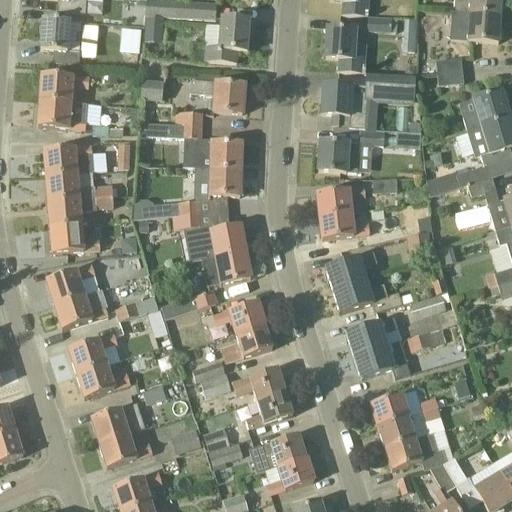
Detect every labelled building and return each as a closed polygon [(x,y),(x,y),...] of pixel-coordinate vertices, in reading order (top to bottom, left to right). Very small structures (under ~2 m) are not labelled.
[(85,0),(44,0),(45,2),(58,3),(57,15),(85,17),(85,0)] [(369,0),(329,0),(330,3),(329,3),(329,4),(342,5),(341,19),(367,21),(369,0)] [(453,15),(500,18),(501,0),(456,0),(457,3),(454,3),(453,15)] [(217,7),(146,2),(145,18),(216,24),(217,7)] [(500,18),(453,15),(452,15),(450,43),(498,47),(500,18)] [(368,20),(367,34),(396,36),(397,23),(392,23),(392,21),(368,20)] [(81,25),(70,24),(43,22),(41,53),(53,54),(52,67),(78,68),(81,25)] [(417,54),(417,22),(404,22),(403,53),(417,54)] [(249,26),(220,24),(218,51),(205,50),(204,65),(236,67),(237,55),(247,56),(249,26)] [(92,48),(92,51),(97,51),(97,28),(84,27),(84,48),(92,48)] [(121,54),(140,55),(141,32),(122,31),(121,54)] [(366,47),(355,47),(355,33),(327,31),(327,33),(328,33),(326,60),(325,60),(325,61),(339,62),(338,76),(358,77),(365,77),(366,47)] [(461,62),(435,65),(437,78),(462,75),(461,62)] [(415,79),(416,70),(410,69),(405,73),(405,79),(415,79)] [(462,75),(437,78),(438,90),(464,87),(462,75)] [(118,77),(102,76),(102,87),(117,88),(118,77)] [(415,81),(366,77),(364,106),(413,109),(415,81)] [(39,104),(70,106),(71,91),(87,92),(88,81),(41,78),(39,104)] [(242,89),(244,89),(244,88),(191,84),(190,98),(214,99),(212,115),(242,118),(242,117),(240,117),(242,89)] [(141,102),(161,104),(162,87),(142,86),(141,102)] [(352,89),(323,88),(323,89),(324,90),(322,117),(322,118),(350,120),(352,89)] [(502,94),(473,102),(472,103),(476,118),(463,121),(467,135),(510,122),(502,94)] [(86,108),(70,106),(39,104),(37,131),(84,134),(85,123),(86,108)] [(203,118),(175,116),(175,124),(174,128),(174,129),(202,131),(203,118)] [(511,150),(511,128),(510,122),(467,135),(468,137),(474,158),(475,161),(480,159),(484,173),(511,164),(511,161),(509,152),(511,150)] [(200,143),(202,143),(202,131),(174,129),(174,128),(158,128),(138,127),(137,140),(194,143),(200,143)] [(109,130),(92,129),(92,139),(108,140),(109,130)] [(372,149),(383,150),(387,150),(394,146),(395,137),(360,134),(360,147),(320,145),(320,146),(321,146),(319,173),(318,174),(318,175),(370,178),(372,149)] [(421,151),(421,135),(396,134),(396,150),(421,151)] [(241,147),(211,146),(211,173),(240,173),(240,148),(241,148),(241,147)] [(130,148),(118,148),(118,164),(118,175),(129,175),(130,148)] [(92,150),(89,150),(43,154),(46,180),(78,177),(78,178),(94,177),(92,150)] [(208,188),(209,199),(227,200),(239,201),(240,173),(211,173),(195,172),(194,188),(208,188)] [(479,173),(456,180),(460,192),(468,189),(483,185),(479,173)] [(460,192),(456,180),(455,175),(427,184),(427,187),(428,201),(460,192)] [(78,177),(46,180),(48,206),(112,201),(112,192),(112,190),(79,192),(78,178),(78,177)] [(468,189),(471,201),(495,194),(492,182),(483,185),(468,189)] [(402,183),(372,184),(373,197),(403,195),(402,183)] [(319,220),(351,217),(350,203),(365,201),(364,191),(317,197),(319,220)] [(511,200),(502,203),(510,231),(511,230),(511,200)] [(113,213),(113,202),(112,201),(48,206),(50,231),(82,229),(81,216),(113,213)] [(203,217),(229,215),(203,216),(202,206),(209,205),(156,208),(148,203),(133,204),(132,224),(172,220),(203,217)] [(372,223),(384,222),(383,213),(371,215),(372,223)] [(204,229),(203,218),(229,216),(229,215),(203,217),(172,220),(173,233),(211,229),(211,228),(204,229)] [(368,227),(353,229),(351,217),(319,220),(322,244),(370,238),(368,227)] [(429,222),(415,224),(416,232),(430,230),(429,222)] [(148,224),(138,224),(138,237),(149,237),(148,224)] [(50,231),(52,258),(99,254),(98,243),(84,245),(82,229),(50,231)] [(196,237),(201,264),(244,255),(239,231),(240,230),(240,229),(230,231),(211,235),(210,235),(196,237)] [(511,230),(510,231),(502,233),(502,232),(495,234),(499,250),(506,247),(511,264),(511,271),(495,277),(498,289),(511,284),(511,230)] [(428,236),(406,239),(409,259),(431,255),(428,236)] [(137,256),(136,241),(121,242),(122,256),(137,256)] [(244,255),(201,264),(207,291),(250,282),(250,281),(249,281),(244,255)] [(334,294),(365,284),(361,272),(376,267),(373,258),(327,271),(334,294)] [(54,309),(83,299),(79,285),(95,280),(91,269),(46,284),(54,309)] [(498,289),(495,277),(486,280),(489,292),(498,289)] [(443,282),(432,285),(436,298),(447,295),(443,282)] [(384,294),(383,291),(368,296),(365,284),(334,294),(341,316),(371,306),(375,317),(401,309),(398,297),(386,300),(384,294)] [(511,284),(498,289),(501,298),(501,301),(511,297),(511,284)] [(217,307),(213,295),(161,311),(165,323),(217,307)] [(453,312),(447,296),(410,308),(415,324),(453,312)] [(83,299),(54,309),(62,334),(108,320),(104,309),(88,314),(83,299)] [(144,307),(136,310),(140,320),(159,313),(156,305),(145,309),(144,307)] [(257,306),(213,319),(217,329),(232,325),(236,338),(264,329),(257,306)] [(139,318),(135,307),(114,314),(118,325),(139,318)] [(381,337),(396,333),(393,322),(348,337),(355,359),(385,350),(385,349),(381,337)] [(264,329),(236,338),(239,348),(222,354),(226,367),(243,361),(243,362),(272,353),(264,329)] [(441,332),(429,336),(433,350),(445,346),(441,332)] [(429,336),(407,343),(411,356),(433,350),(429,336)] [(111,351),(117,349),(114,339),(68,353),(76,378),(107,368),(116,365),(111,351)] [(410,377),(399,345),(385,350),(355,359),(362,382),(391,373),(394,382),(410,377)] [(226,378),(221,365),(192,375),(196,387),(226,378)] [(127,379),(112,383),(107,368),(76,378),(84,403),(130,389),(127,379)] [(278,372),(234,386),(238,400),(254,395),(257,404),(285,395),(278,372)] [(226,379),(201,387),(206,403),(231,395),(226,379)] [(469,399),(465,383),(453,387),(458,402),(469,399)] [(162,390),(149,395),(142,397),(146,409),(153,406),(166,402),(162,390)] [(257,404),(261,418),(246,423),(249,432),(292,419),(285,395),(257,404)] [(377,430),(407,421),(400,399),(370,408),(377,430)] [(423,416),(438,412),(436,405),(435,402),(420,407),(423,416)] [(436,405),(438,412),(445,409),(443,403),(436,405)] [(137,407),(90,423),(99,448),(129,438),(145,432),(137,407)] [(481,408),(471,411),(474,422),(484,419),(481,408)] [(7,410),(0,411),(0,439),(15,435),(7,410)] [(423,416),(407,421),(377,430),(384,452),(430,438),(426,426),(441,421),(438,412),(423,416)] [(224,432),(203,438),(208,454),(229,447),(224,432)] [(195,433),(170,441),(176,459),(201,451),(195,433)] [(0,439),(0,467),(23,460),(15,435),(0,439)] [(448,454),(443,456),(443,453),(439,455),(432,437),(430,438),(384,452),(391,475),(422,465),(424,475),(430,473),(443,469),(451,464),(448,454)] [(152,457),(149,447),(133,453),(129,438),(99,448),(106,473),(152,457)] [(306,462),(298,438),(249,454),(256,477),(278,471),(306,462)] [(239,448),(209,457),(213,474),(226,471),(225,466),(243,461),(239,448)] [(278,471),(282,485),(266,490),(269,499),(313,485),(306,462),(278,471)] [(511,500),(499,478),(475,492),(468,482),(466,483),(454,462),(451,464),(443,469),(455,490),(457,489),(471,511),(481,505),(485,511),(500,511),(511,505),(511,500)] [(455,490),(443,469),(430,473),(441,492),(434,496),(443,510),(438,511),(456,511),(447,495),(455,490)] [(511,470),(499,478),(511,500),(511,470)] [(118,511),(136,511),(151,507),(147,493),(162,487),(159,477),(112,492),(118,511)] [(407,481),(397,484),(402,499),(412,496),(407,481)] [(224,511),(247,511),(243,498),(222,504),(224,511)]
